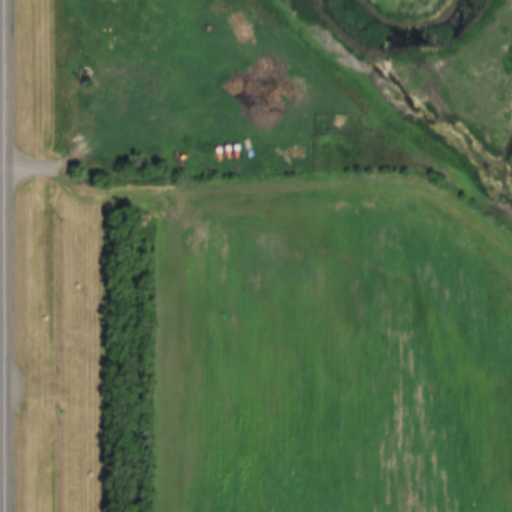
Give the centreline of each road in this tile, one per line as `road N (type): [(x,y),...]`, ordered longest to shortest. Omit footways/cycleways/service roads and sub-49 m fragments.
road 1 (track): [(10,176),(56,165),(81,190),(411,191),(511,248)]
road 2 (primary): [(0,274),(10,176),(9,0)]
